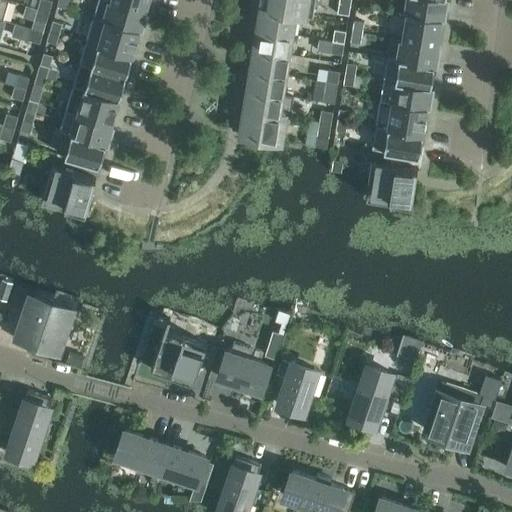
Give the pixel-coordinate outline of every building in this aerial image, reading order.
[(0,0),(0,19),(3,20),(8,0),(0,0)] [(52,0),(50,0),(39,0),(37,8),(49,12),(52,0)] [(58,0),(57,5),(67,8),(69,0),(58,0)] [(98,0),(94,16),(140,30),(145,10),(111,0),(98,0)] [(148,0),(111,0),(145,10),(148,0)] [(270,0),(269,9),(297,14),(297,15),(313,18),(315,0),(270,0)] [(445,0),(408,0),(407,13),(442,18),(445,0)] [(351,3),(339,1),(337,13),(349,15),(351,3)] [(269,9),(261,7),(258,28),(294,34),(297,15),(297,14),(269,9)] [(34,20),(46,23),(49,12),(37,8),(34,20)] [(442,18),(407,13),(402,39),(438,45),(442,18)] [(140,30),(94,16),(86,41),(132,55),(140,30)] [(62,23),(53,20),(49,30),(59,33),(62,23)] [(364,21),(354,20),(352,30),(362,32),(364,21)] [(40,43),(43,31),(32,28),(28,39),(40,43)] [(255,48),(290,54),(294,34),(258,28),(255,48)] [(346,31),(334,29),(332,41),(344,43),(346,31)] [(46,41),(56,44),(59,33),(49,30),(46,41)] [(350,41),(360,43),(362,32),(352,30),(350,41)] [(438,45),(402,39),(399,58),(399,59),(434,65),(438,45)] [(79,64),(91,67),(126,77),(132,55),(86,41),(79,64)] [(330,52),(342,54),(344,43),(332,41),(330,52)] [(251,69),(287,74),(290,54),(255,48),(251,69)] [(399,58),(387,56),(383,79),(431,87),(434,65),(399,59),(399,58)] [(357,64),(347,62),(345,73),(355,75),(357,64)] [(49,67),(40,64),(36,74),(46,77),(49,67)] [(79,64),(73,85),(85,88),(119,99),(126,77),(91,67),(79,64)] [(248,89),(284,94),(287,74),(251,69),(248,89)] [(339,71),(328,69),(326,81),(337,83),(339,71)] [(343,84),(353,85),(355,75),(345,73),(343,84)] [(30,77),(18,74),(15,85),(26,88),(30,77)] [(33,85),(43,87),(46,77),(36,74),(33,85)] [(383,79),(380,99),(392,101),(427,107),(431,87),(383,79)] [(324,93),(336,94),(337,83),(326,81),(324,93)] [(11,96),(23,100),(26,88),(15,85),(11,96)] [(73,85),(66,109),(77,113),(77,114),(112,124),(119,99),(85,88),(73,85)] [(285,116),(290,117),(294,95),(284,94),(248,89),(245,109),(285,115),(285,116)] [(380,99),(376,125),(423,133),(427,107),(392,101),(380,99)] [(36,112),(26,109),(23,119),(33,122),(36,112)] [(59,131),(71,134),(71,133),(106,143),(112,124),(77,114),(77,113),(66,109),(59,131)] [(281,141),(285,116),(285,115),(245,109),(240,134),(281,141)] [(349,110),(339,109),(337,119),(347,121),(349,110)] [(333,111),(321,110),(319,121),(331,123),(333,111)] [(18,116),(6,113),(3,124),(15,127),(18,116)] [(20,129),(30,132),(33,122),(23,119),(20,129)] [(336,130),(346,131),(347,121),(337,119),(336,130)] [(317,135),(315,146),(327,148),(329,137),(331,123),(319,121),(317,135)] [(0,134),(0,138),(11,141),(15,127),(3,124),(0,134)] [(372,149),(419,157),(423,133),(376,125),(372,149)] [(65,156),(99,166),(106,143),(71,133),(71,134),(65,156)] [(12,157),(8,169),(19,173),(23,161),(14,158),(12,157)] [(333,159),(331,170),(341,171),(343,161),(333,159)] [(372,161),(366,197),(390,201),(396,165),(372,161)] [(51,164),(41,199),(65,206),(75,172),(51,164)] [(411,204),(417,169),(396,165),(390,201),(411,204)] [(85,212),(96,178),(75,172),(65,206),(85,212)] [(0,290),(0,298),(8,302),(14,284),(3,281),(0,290)] [(16,283),(12,295),(28,300),(31,288),(16,283)] [(59,349),(72,309),(30,295),(16,339),(38,346),(39,342),(59,349)] [(232,313),(222,326),(231,333),(241,320),(232,313)] [(178,378),(177,382),(191,387),(205,343),(166,330),(170,319),(167,318),(150,369),(178,378)] [(272,330),(265,354),(274,357),(277,350),(278,350),(279,347),(283,334),(272,330)] [(268,364),(250,358),(253,348),(234,342),(231,351),(227,350),(219,376),(260,390),(268,364)] [(281,358),(276,373),(286,377),(291,361),(281,358)] [(304,411),(317,370),(291,361),(286,377),(278,402),(304,411)] [(355,401),(347,424),(372,433),(380,410),(384,411),(389,397),(384,395),(392,372),(367,364),(359,387),(355,386),(350,400),(355,401)] [(392,392),(403,396),(409,377),(399,373),(392,392)] [(442,380),(425,429),(444,436),(443,439),(466,447),(473,424),(481,426),(488,406),(492,407),(502,379),(485,373),(479,392),(442,380)] [(45,421),(53,398),(28,389),(20,413),(15,411),(11,425),(15,427),(7,450),(33,458),(40,435),(45,437),(49,422),(45,421)] [(125,430),(116,456),(157,469),(165,443),(125,430)] [(204,460),(205,457),(165,443),(157,469),(195,482),(197,483),(204,460)] [(223,492),(216,511),(244,511),(249,501),(253,502),(258,488),(253,486),(261,463),(236,455),(228,478),(224,477),(219,491),(223,492)] [(195,482),(189,499),(200,500),(213,463),(204,460),(197,483),(195,482)] [(316,478),(292,470),(284,495),(307,503),(306,508),(319,511),(321,508),(334,511),(348,511),(355,491),(330,483),(331,478),(317,473),(316,478)] [(420,511),(421,510),(381,497),(375,511),(420,511)]
